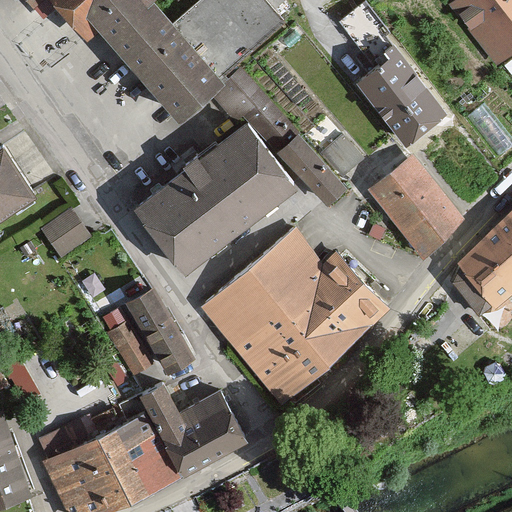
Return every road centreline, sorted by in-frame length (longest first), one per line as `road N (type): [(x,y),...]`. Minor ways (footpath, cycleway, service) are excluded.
road 1 (residential): [(0,47),(277,444)]
road 2 (residential): [(511,194),(277,444)]
road 3 (residential): [(277,444),(148,511)]
